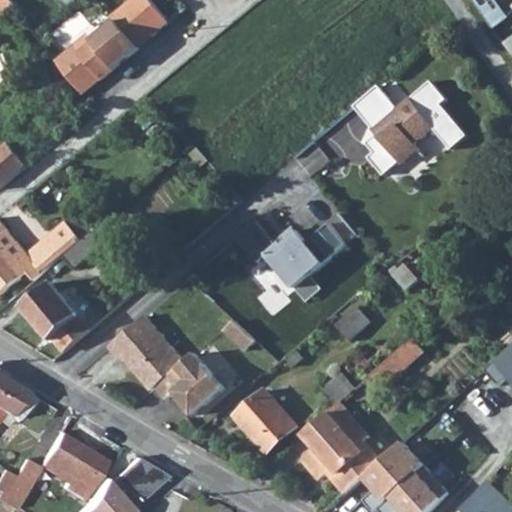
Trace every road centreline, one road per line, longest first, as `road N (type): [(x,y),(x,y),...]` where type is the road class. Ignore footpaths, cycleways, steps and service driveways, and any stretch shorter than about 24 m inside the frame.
road 1 (residential): [(0,208),(251,0)]
road 2 (unknown): [(58,387),(296,169)]
road 3 (residential): [(269,511),(0,352)]
